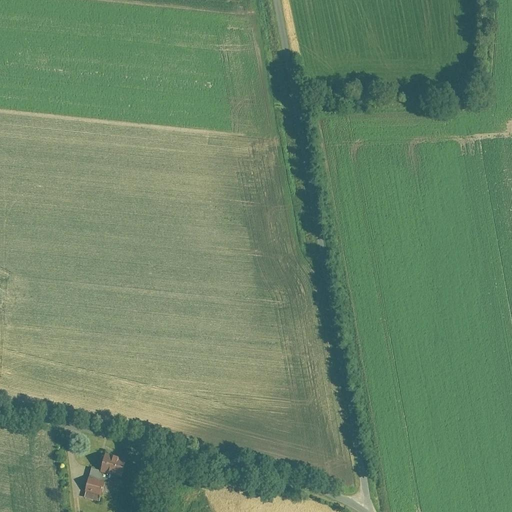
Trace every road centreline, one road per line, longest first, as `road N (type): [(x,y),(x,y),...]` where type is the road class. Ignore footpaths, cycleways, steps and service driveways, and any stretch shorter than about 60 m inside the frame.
road 1 (residential): [(368,509),(276,0)]
road 2 (unclassified): [(0,409),(368,509)]
